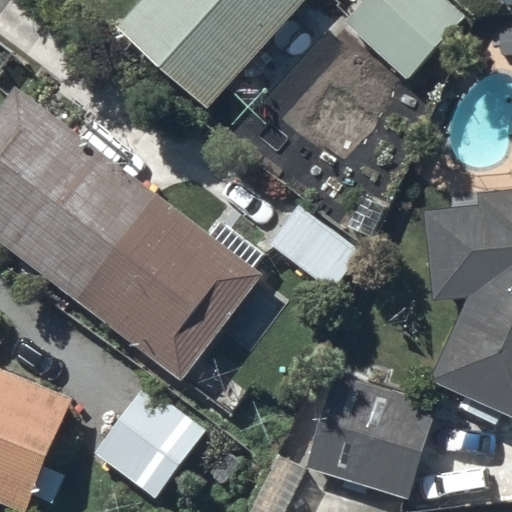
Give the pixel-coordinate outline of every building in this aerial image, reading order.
[(142,0),(122,22),(211,104),(307,0),(142,0)] [(453,0),(356,0),(345,13),(408,71),(465,11),(453,0)] [(0,106),(0,228),(180,368),(261,264),(256,260),(266,247),(223,214),(213,227),(75,119),(78,115),(51,94),(46,100),(20,80),(0,106)] [(511,187),(490,189),(491,203),(439,207),(447,300),(481,297),(444,379),(511,409),(511,187)] [(300,195),(270,234),(333,283),(363,245),(300,195)] [(0,489),(28,502),(75,390),(0,359),(0,489)] [(267,511),(283,511),(309,462),(407,492),(437,396),(327,362),(315,400),(305,395),(247,510),(267,511)] [(148,380),(98,448),(160,493),(210,426),(148,380)]
